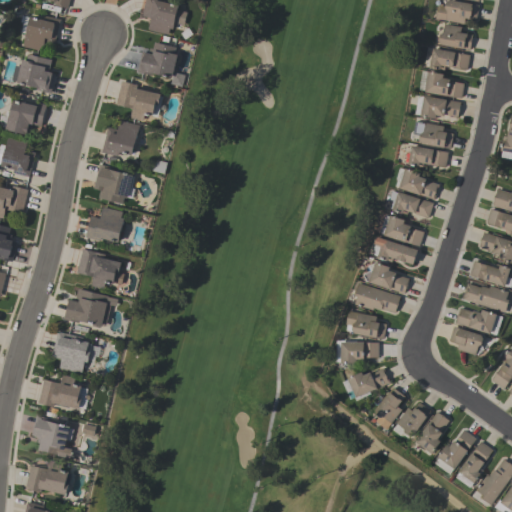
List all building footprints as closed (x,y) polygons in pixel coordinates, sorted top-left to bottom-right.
[(69,0),(67,8),(52,4),(53,1),(49,0),(69,0)] [(149,29),(149,28),(150,22),(151,22),(152,18),(142,15),(144,0),(159,0),(179,5),(178,9),(187,12),(184,25),(175,23),(173,29),(170,28),(169,34),(149,29)] [(435,18),(437,5),(445,6),(446,1),(447,0),(453,0),(478,5),(475,20),(470,19),(469,25),(435,18)] [(40,50),(23,46),(30,16),(43,19),(44,15),(60,19),(54,43),(42,41),(40,50)] [(439,41),(440,35),(443,33),(444,24),(461,27),(460,32),(468,33),(467,34),(472,35),(469,49),(441,44),(439,41)] [(142,51),(149,53),(150,48),(153,49),(155,42),(176,47),(174,53),(178,54),(173,77),(153,72),(153,75),(137,72),(142,51)] [(467,69),(446,66),(445,70),(438,69),(438,68),(429,67),(433,48),(455,52),(469,55),(467,69)] [(11,80),(15,65),(20,67),(22,59),(26,60),(27,54),(52,59),(49,71),(53,72),(53,73),(55,73),(51,93),(36,90),(37,87),(17,82),(17,81),(11,80)] [(461,98),(424,92),(428,71),(443,74),(443,77),(450,79),(450,81),(463,83),(461,98)] [(130,117),(133,108),(116,104),(122,81),(137,84),(136,87),(161,94),(158,104),(156,104),(153,115),(145,113),(143,121),(130,117)] [(420,115),(424,95),(447,99),(447,100),(460,102),(458,117),(444,114),(444,116),(436,114),(436,118),(420,115)] [(41,126),(29,123),(29,125),(32,125),(30,135),(5,129),(9,115),(10,115),(13,100),(36,105),(36,102),(46,104),(41,126)] [(511,115),(511,152),(500,151),(503,136),(507,137),(508,129),(509,125),(509,121),(510,121),(511,115)] [(108,127),(118,129),(120,120),(139,125),(132,155),(119,152),(118,156),(101,152),(108,127)] [(453,133),(450,148),(421,143),(419,139),(420,135),(413,134),(415,121),(425,123),(425,122),(444,126),(443,131),(453,133)] [(29,177),(13,173),(14,169),(0,166),(0,153),(3,154),(7,136),(27,141),(25,150),(35,152),(29,177)] [(448,151),(446,167),(424,163),(423,167),(408,164),(408,163),(402,162),(405,145),(411,146),(411,145),(448,151)] [(123,203),(98,198),(100,190),(93,188),(99,164),(109,166),(109,168),(133,174),(128,198),(124,197),(123,203)] [(399,188),(405,168),(420,172),(419,176),(426,178),(426,180),(439,184),(434,199),(399,188)] [(22,213),(5,209),(3,218),(0,217),(0,186),(11,189),(12,185),(28,189),(22,213)] [(511,211),(492,205),(494,199),(495,195),(497,189),(511,193),(511,191),(511,211)] [(392,210),(393,209),(390,208),(393,200),(389,199),(392,190),(398,192),(398,191),(420,198),(420,199),(433,203),(429,217),(408,211),(406,215),(392,210)] [(90,216),(100,218),(101,214),(102,208),(103,208),(103,207),(123,211),(121,217),(125,218),(119,242),(101,238),(100,241),(85,237),(90,216)] [(511,235),(506,234),(507,229),(496,226),(492,225),(486,223),(490,208),(511,214),(511,235)] [(419,246),(384,235),(384,234),(379,232),(385,214),(390,216),(390,215),(405,219),(404,223),(411,226),(410,227),(424,232),(419,246)] [(0,224),(10,227),(8,234),(11,235),(10,240),(13,240),(13,241),(17,242),(12,261),(0,258),(0,224)] [(511,261),(498,258),(500,254),(492,252),(493,251),(479,246),(481,241),(480,240),(481,237),(482,237),(484,232),(511,240),(511,261)] [(413,264),(393,258),(391,261),(377,257),(381,246),(374,244),(377,237),(418,250),(413,264)] [(91,285),(93,276),(76,272),(82,248),(106,254),(105,258),(122,262),(121,265),(122,266),(121,271),(119,272),(119,273),(124,274),(121,285),(114,283),(114,284),(108,283),(106,289),(91,285)] [(510,268),(504,286),(469,275),(474,260),(499,268),(500,265),(510,268)] [(404,293),(368,282),(369,281),(367,281),(363,274),(370,271),(372,271),(375,262),(390,266),(389,270),(396,272),(396,274),(409,278),(404,293)] [(395,312),(382,308),(381,310),(373,307),(372,310),(354,304),(356,296),(353,295),(357,283),(400,296),(395,312)] [(462,299),(467,283),(481,287),(481,286),(489,288),(490,286),(508,291),(506,299),(509,300),(505,312),(462,299)] [(68,299),(75,300),(78,289),(108,296),(107,297),(118,299),(116,306),(110,305),(105,326),(101,325),(100,327),(91,325),(92,323),(79,320),(78,322),(63,319),(68,299)] [(497,314),(490,334),(455,323),(459,308),(473,312),(473,310),(481,312),(482,309),(497,314)] [(386,324),(383,339),(345,331),(347,324),(345,324),(348,311),(377,316),(376,322),(386,324)] [(449,341),(454,326),(482,335),(484,339),(482,344),(478,346),(475,355),(457,349),(459,344),(449,341)] [(59,368),(61,359),(51,356),(57,331),(82,337),(81,340),(89,342),(89,343),(91,344),(90,351),(91,352),(88,362),(85,361),(82,373),(59,368)] [(336,362),(336,340),(356,340),(356,341),(364,342),(378,342),(378,358),(364,358),(364,359),(356,359),(356,363),(341,363),(341,362),(336,362)] [(511,348),(511,376),(503,389),(491,380),(495,374),(497,371),(498,371),(504,362),(501,360),(510,347),(511,348)] [(390,382),(356,398),(347,378),(362,372),(363,375),(370,372),(371,373),(384,368),(390,382)] [(82,385),(79,398),(82,398),(79,409),(54,403),(53,406),(38,403),(43,379),(60,383),(62,374),(80,378),(78,385),(82,385)] [(387,429),(375,420),(378,416),(376,414),(375,410),(393,387),(405,396),(398,406),(402,409),(387,429)] [(410,436),(404,432),(404,429),(396,423),(408,407),(412,411),(418,402),(431,411),(427,416),(414,435),(410,436)] [(449,420),(441,432),(442,432),(438,438),(441,440),(432,453),(416,442),(436,411),(442,415),(445,416),(444,417),(449,420)] [(69,458),(38,450),(40,443),(37,442),(38,437),(34,436),(35,436),(31,435),(36,415),(51,419),(50,421),(70,427),(65,447),(72,449),(69,458)] [(450,474),(435,463),(438,458),(437,457),(447,444),(450,447),(454,440),(456,441),(464,429),(477,439),(455,469),(454,468),(450,474)] [(493,450),(480,468),(483,470),(474,483),(458,471),(472,453),(481,441),(493,450)] [(472,496),(476,490),(475,490),(487,474),(489,476),(493,469),(495,470),(503,459),(508,462),(509,462),(511,464),(511,475),(488,508),(472,496)] [(25,489),(30,465),(47,469),(49,460),(68,464),(66,471),(69,472),(66,483),(69,484),(66,495),(41,489),(40,492),(25,489)] [(511,511),(507,511),(505,510),(503,511),(501,511),(495,506),(500,500),(502,501),(511,486),(511,511)] [(45,506),(44,510),(51,511),(24,511),(27,502),(45,506)]
